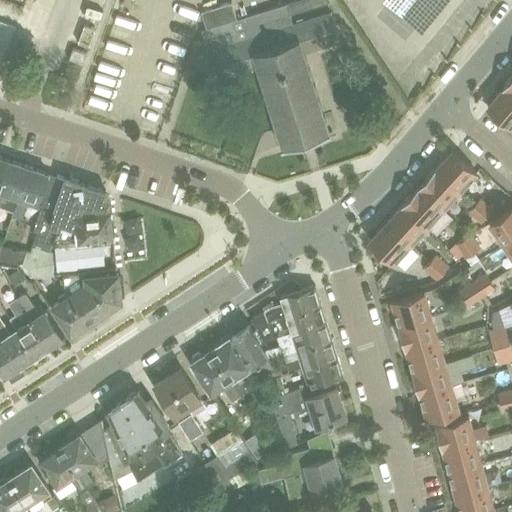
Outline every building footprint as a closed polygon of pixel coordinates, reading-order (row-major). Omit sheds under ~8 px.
[(232,1),(201,11),(206,27),(237,17),(232,1)] [(206,27),(202,29),(208,50),(217,79),(258,66),(282,144),(279,145),(280,147),(300,141),(312,137),(332,131),(332,129),(329,130),(304,51),(340,40),(331,11),(292,23),(290,13),(286,3),(257,12),(237,18),(206,27)] [(0,48),(6,51),(15,26),(0,20),(0,48)] [(84,24),(78,41),(89,45),(95,28),(84,24)] [(69,58),(83,63),(86,52),(73,48),(69,58)] [(511,74),(503,85),(511,92),(511,74)] [(511,92),(503,85),(502,86),(503,87),(488,105),(511,125),(511,92)] [(477,172),(452,149),(436,167),(435,166),(434,167),(459,191),(477,172)] [(0,205),(16,211),(30,166),(8,158),(0,181),(0,205)] [(28,200),(31,201),(39,203),(50,172),(30,166),(16,211),(15,215),(22,218),(28,200)] [(434,167),(418,185),(443,208),(459,191),(434,167)] [(106,191),(50,172),(39,203),(43,205),(34,231),(38,233),(33,246),(51,252),(54,244),(79,239),(115,234),(110,196),(106,191)] [(427,226),(443,208),(418,185),(401,203),(427,226)] [(480,197),(474,204),(487,215),(493,209),(480,197)] [(402,204),(386,221),(411,244),(427,226),(401,203),(402,204)] [(481,222),(487,215),(474,204),(468,210),(481,222)] [(504,242),(511,236),(511,206),(490,222),(504,242)] [(394,262),(411,244),(386,221),(370,239),(394,262)] [(471,233),(463,238),(473,252),(480,247),(471,233)] [(466,257),(473,252),(463,238),(456,243),(466,257)] [(5,245),(0,260),(22,263),(26,249),(5,245)] [(436,254),(430,261),(443,272),(449,266),(436,254)] [(436,279),(443,272),(430,261),(424,267),(436,279)] [(23,264),(31,275),(54,275),(53,263),(23,264)] [(67,277),(69,290),(89,320),(122,298),(119,272),(82,276),(67,277)] [(476,289),(490,280),(485,272),(471,282),(476,289)] [(490,280),(476,289),(481,296),(495,287),(490,280)] [(281,293),(284,300),(287,312),(323,301),(317,282),(281,293)] [(476,289),(471,282),(457,291),(461,298),(476,289)] [(476,289),(461,298),(466,306),(481,296),(476,289)] [(62,299),(54,304),(72,331),(89,320),(69,290),(68,291),(60,296),(62,299)] [(50,345),(66,335),(47,307),(41,312),(27,291),(18,296),(50,345)] [(398,323),(398,325),(431,315),(424,291),(392,300),(399,323),(398,323)] [(35,355),(50,345),(18,296),(18,298),(17,297),(10,301),(16,311),(9,316),(17,328),(35,355)] [(284,300),(273,303),(263,308),(250,318),(252,321),(261,339),(277,334),(293,330),(328,319),(323,301),(287,312),(284,300)] [(492,322),(493,328),(497,327),(505,325),(500,309),(492,312),(492,322)] [(0,332),(21,364),(35,355),(17,328),(11,331),(0,314),(0,332)] [(438,338),(431,315),(398,325),(405,348),(438,338)] [(328,319),(293,330),(277,334),(279,344),(268,347),(273,356),(283,353),(334,336),(328,319)] [(273,360),(249,323),(233,334),(253,364),(252,365),(256,371),(255,372),(260,381),(268,378),(266,368),(274,365),(272,361),(273,360)] [(505,325),(497,327),(502,344),(510,341),(505,325)] [(502,344),(497,327),(493,328),(489,330),(494,346),(502,344)] [(21,364),(0,332),(0,364),(6,374),(21,364)] [(245,378),(255,372),(256,371),(252,365),(253,364),(233,334),(232,333),(212,346),(243,393),(251,388),(245,378)] [(339,354),(334,336),(283,353),(285,361),(288,370),(304,365),(339,354)] [(445,361),(438,338),(405,348),(405,349),(407,348),(413,369),(411,369),(412,371),(445,361)] [(511,359),(511,347),(510,341),(502,344),(507,361),(511,359)] [(502,344),(494,346),(498,363),(507,361),(502,344)] [(247,401),(243,393),(212,346),(192,360),(212,391),(228,380),(232,387),(228,390),(239,406),(247,401)] [(310,383),(345,372),(339,354),(304,365),(310,383)] [(419,394),(452,384),(445,361),(412,371),(419,394)] [(266,368),(268,378),(272,377),(281,374),(282,374),(280,363),(274,365),(266,368)] [(156,383),(176,413),(202,396),(182,366),(156,383)] [(272,377),(277,392),(285,390),(281,374),(272,377)] [(313,393),(310,383),(285,390),(277,392),(271,394),(287,445),(297,442),(290,418),(315,410),(319,423),(336,418),(336,416),(347,413),(338,385),(313,393)] [(427,418),(433,416),(459,408),(452,384),(419,394),(419,395),(420,395),(427,418)] [(500,401),(511,397),(511,388),(498,393),(500,401)] [(139,389),(125,399),(154,449),(156,447),(165,461),(167,464),(173,460),(180,471),(189,465),(182,455),(184,453),(168,429),(171,427),(151,397),(147,400),(139,389)] [(511,397),(500,401),(503,410),(511,407),(511,397)] [(115,421),(149,472),(165,461),(156,447),(154,449),(125,399),(109,410),(115,421)] [(192,413),(181,421),(180,421),(192,439),(204,431),(192,413)] [(468,414),(435,423),(442,448),(475,439),(468,414)] [(111,455),(105,427),(103,417),(103,416),(60,444),(88,485),(95,481),(86,466),(98,458),(100,462),(111,455)] [(115,421),(105,427),(111,455),(117,477),(132,470),(137,479),(149,472),(115,421)] [(205,462),(219,485),(257,461),(235,427),(210,443),(217,454),(205,462)] [(245,439),(257,457),(268,449),(256,432),(245,439)] [(481,462),(475,439),(442,448),(442,449),(443,449),(449,471),(481,462)] [(343,480),(335,453),(318,458),(314,443),(291,450),(292,453),(273,458),(274,462),(258,466),(262,480),(296,470),(301,488),(304,490),(313,487),(313,488),(343,480)] [(88,485),(60,444),(40,458),(57,485),(71,475),(81,490),(88,485)] [(61,504),(54,494),(50,487),(33,462),(11,476),(28,502),(38,495),(42,501),(47,498),(54,508),(61,504)] [(488,485),(481,462),(449,471),(456,494),(488,485)] [(202,463),(176,479),(187,496),(213,481),(202,463)] [(0,483),(0,505),(4,511),(34,511),(35,511),(28,502),(11,476),(0,483)] [(103,511),(88,485),(81,490),(93,511),(103,511)] [(488,485),(456,494),(460,511),(480,511),(494,508),(488,485)]
